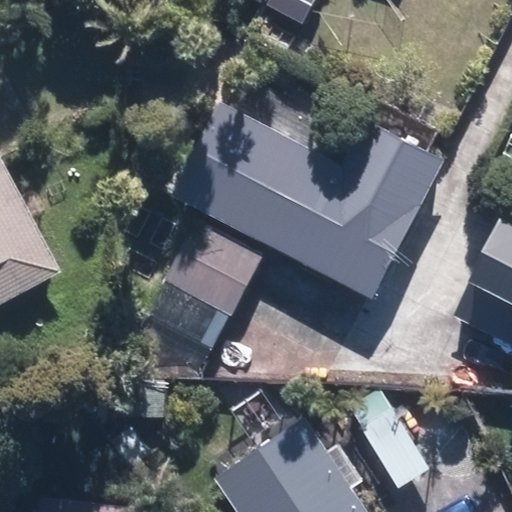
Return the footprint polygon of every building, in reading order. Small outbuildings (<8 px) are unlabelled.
[(226,103),(177,197),(374,297),(444,159),(370,121),(347,165),(226,103)] [(0,158),(0,305),(61,273),(0,158)] [(261,253),(195,220),(165,278),(231,311),(261,253)] [(511,225),(505,222),(458,314),(511,341),(511,225)] [(388,396),(357,416),(402,486),(433,466),(388,396)] [(365,511),(306,423),(219,480),(240,511),(365,511)]
